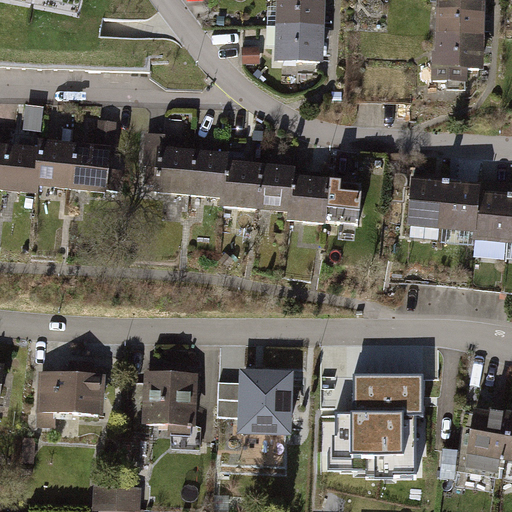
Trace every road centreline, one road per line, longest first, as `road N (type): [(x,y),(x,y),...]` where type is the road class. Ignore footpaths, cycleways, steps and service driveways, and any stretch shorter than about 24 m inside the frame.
road 1 (residential): [(511,346),(401,330),(83,331),(0,322)]
road 2 (residential): [(511,150),(321,135),(240,91)]
road 3 (residential): [(240,91),(205,99),(0,93)]
road 4 (residential): [(240,91),(161,0)]
